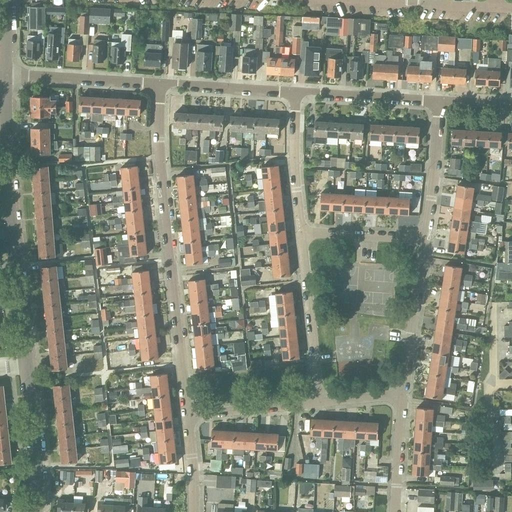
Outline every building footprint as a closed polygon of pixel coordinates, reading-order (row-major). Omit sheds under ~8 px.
[(30,30),(30,31),(45,31),(45,8),(30,8),(30,30)] [(65,16),(65,9),(65,8),(64,8),(47,8),(46,15),(65,16)] [(90,24),(97,25),(98,10),(91,9),(90,24)] [(194,14),(193,19),(192,19),(191,40),(200,40),(202,20),(203,20),(203,15),(194,14)] [(241,16),(231,15),(231,31),(234,31),(233,43),(240,43),(241,32),(241,16)] [(319,25),(319,17),(303,16),(302,24),(319,25)] [(88,35),(89,35),(90,17),(80,17),(79,35),(80,35),(88,35)] [(257,26),(257,28),(256,39),(262,39),(264,17),(254,17),(253,26),(257,26)] [(280,75),(282,60),(282,54),(283,48),(284,18),(277,17),(275,60),(268,59),(267,74),(280,75)] [(348,20),(328,19),(327,29),(339,30),(339,32),(348,32),(348,20)] [(372,21),(349,20),(348,35),(358,36),(371,37),(372,21)] [(300,55),(301,41),(302,25),(294,25),(293,39),(292,55),(300,55)] [(65,28),(48,27),(46,56),(47,56),(47,59),(58,60),(59,45),(64,45),(65,28)] [(45,31),(30,31),(30,37),(27,37),(27,58),(39,58),(39,52),(41,52),(41,47),(44,47),(45,31)] [(112,41),(112,43),(112,48),(111,48),(111,55),(112,56),(112,63),(124,64),(124,55),(126,55),(126,50),(131,50),(131,42),(132,34),(123,34),(122,42),(112,41)] [(371,35),(371,45),(369,45),(369,52),(376,52),(377,45),(377,35),(371,35)] [(403,36),(397,36),(390,35),(389,47),(396,48),(403,49),(403,36)] [(421,50),(438,51),(439,37),(422,36),(421,50)] [(455,38),(439,37),(438,51),(449,52),(455,52),(455,39),(455,38)] [(169,38),(168,52),(173,52),(173,68),(178,68),(178,70),(185,71),(185,69),(186,69),(187,45),(182,44),(182,38),(169,38)] [(458,39),(455,39),(455,52),(454,57),(454,62),(454,63),(459,64),(460,49),(472,50),(472,40),(458,39)] [(68,45),(67,60),(79,61),(80,53),(81,53),(82,46),(80,46),(80,40),(68,40),(68,45)] [(105,41),(95,40),(94,46),(93,62),(103,63),(105,47),(105,41)] [(319,54),(318,54),(319,49),(308,48),(308,42),(301,41),(300,55),(300,61),(306,61),(305,75),(307,75),(307,76),(312,77),(312,75),(318,76),(319,59),(318,59),(319,54)] [(161,67),(161,54),(162,46),(146,45),(145,53),(144,66),(161,67)] [(198,45),(197,52),(196,69),(211,70),(212,46),(198,45)] [(233,48),(221,47),(220,55),(219,71),(231,72),(233,57),(232,56),(233,48)] [(325,60),(329,60),(329,77),(330,77),(331,78),(335,78),(335,77),(341,77),(341,60),(342,50),(326,49),(325,60)] [(244,50),(243,72),(256,73),(257,51),(244,50)] [(399,56),(392,56),(393,51),(387,51),(386,57),(385,80),(397,81),(398,66),(399,56)] [(364,70),(365,64),(368,64),(369,52),(364,52),(363,58),(352,57),(351,62),(350,62),(349,71),(351,71),(350,78),(362,79),(363,70),(364,70)] [(449,52),(448,69),(441,69),(441,83),(453,84),(454,63),(454,62),(454,57),(455,52),(449,52)] [(418,82),(420,55),(414,55),(414,61),(408,60),(407,82),(418,82)] [(432,68),(424,68),(425,56),(420,55),(418,82),(431,83),(432,68)] [(385,80),(386,57),(374,56),(373,80),(385,80)] [(488,65),(488,71),(487,86),(499,87),(500,68),(500,60),(496,59),(489,59),(488,65)] [(295,61),(282,60),(280,75),(294,76),(295,61)] [(465,64),(459,64),(454,63),(453,84),(465,85),(466,70),(465,70),(465,64)] [(487,86),(488,71),(475,71),(474,85),(487,86)] [(49,96),(49,99),(32,99),(32,101),(30,101),(30,106),(32,106),(32,108),(56,108),(55,102),(59,102),(59,96),(49,96)] [(92,113),(93,98),(81,97),(79,112),(92,113)] [(105,99),(93,98),(92,113),(104,114),(105,99)] [(117,100),(105,99),(104,114),(116,115),(117,100)] [(117,100),(116,115),(127,115),(128,100),(117,100)] [(141,101),(128,100),(127,115),(140,116),(141,101)] [(56,116),(56,108),(32,108),(32,110),(31,110),(30,116),(32,116),(32,118),(50,117),(50,116),(56,116)] [(186,129),(187,114),(175,114),(174,128),(186,129)] [(198,130),(199,115),(187,114),(186,129),(186,139),(186,140),(191,140),(192,136),(191,136),(192,129),(198,130)] [(211,115),(199,115),(198,130),(210,130),(211,115)] [(223,116),(211,115),(210,130),(209,139),(215,139),(215,131),(222,131),(223,116)] [(242,132),(243,117),(231,117),(230,131),(242,132)] [(243,117),(242,132),(254,133),(255,118),(243,117)] [(255,118),(254,133),(266,134),(267,119),(255,118)] [(267,119),(266,134),(279,134),(279,120),(267,119)] [(314,142),(314,137),(326,138),(327,122),(315,122),(315,128),(307,128),(306,142),(314,142)] [(327,122),(326,138),(338,138),(339,123),(327,122)] [(339,123),(338,138),(350,139),(351,124),(339,123)] [(351,124),(350,139),(362,140),(363,125),(351,124)] [(383,141),(384,126),(371,126),(370,141),(383,141)] [(384,126),(383,141),(395,142),(396,127),(384,126)] [(396,127),(395,142),(406,143),(407,128),(396,127)] [(418,148),(418,144),(419,144),(420,128),(407,128),(406,143),(406,147),(418,148)] [(32,137),(32,142),(49,142),(49,139),(55,139),(55,135),(49,135),(49,129),(32,130),(32,131),(31,131),(31,137),(32,137)] [(464,146),(465,132),(452,131),(452,146),(464,146)] [(476,147),(477,132),(465,132),(464,146),(476,147)] [(488,148),(489,133),(477,132),(476,147),(488,148)] [(489,133),(488,148),(500,148),(501,134),(489,133)] [(57,142),(49,142),(32,142),(32,148),(31,148),(31,154),(33,153),(33,155),(41,154),(41,156),(49,156),(49,154),(49,149),(57,149),(57,142)] [(83,161),(83,147),(73,147),(73,161),(83,161)] [(90,147),(90,161),(100,161),(100,147),(90,147)] [(460,159),(450,158),(449,169),(459,169),(460,159)] [(263,179),(280,177),(278,166),(261,168),(263,179)] [(123,180),(139,179),(138,167),(122,169),(123,180)] [(33,169),(34,182),(49,181),(48,168),(33,169)] [(178,189),(195,187),(194,175),(177,177),(178,189)] [(399,181),(404,182),(404,184),(414,185),(415,177),(405,177),(405,176),(399,175),(399,181)] [(280,177),(263,179),(264,190),(281,188),(280,177)] [(123,180),(124,191),(140,190),(139,179),(123,180)] [(50,194),(49,181),(34,182),(35,195),(50,194)] [(457,186),(455,198),(472,200),(477,201),(483,201),(484,196),(473,194),(474,188),(457,186)] [(195,187),(178,189),(179,200),(196,198),(195,187)] [(503,188),(493,187),(491,201),(501,202),(503,188)] [(281,188),(264,190),(265,201),(282,199),(281,188)] [(113,203),(114,203),(141,201),(140,190),(124,191),(125,197),(119,197),(117,197),(113,198),(112,198),(113,203)] [(331,211),(332,194),(321,193),(320,211),(331,211)] [(398,193),(398,198),(397,215),(408,216),(410,199),(408,198),(408,193),(398,193)] [(35,195),(36,208),(51,207),(50,194),(35,195)] [(342,212),(343,194),(332,194),(331,211),(342,212)] [(343,194),(342,212),(353,213),(354,195),(343,194)] [(354,195),(353,213),(364,213),(365,196),(354,195)] [(365,196),(364,213),(375,214),(376,197),(365,196)] [(376,197),(375,214),(386,215),(387,197),(376,197)] [(387,197),(386,215),(397,215),(398,198),(387,197)] [(196,198),(179,200),(181,211),(197,209),(196,198)] [(472,200),(455,198),(454,208),(470,211),(472,200)] [(266,212),(283,210),(282,199),(265,201),(259,202),(260,212),(266,211),(266,212)] [(120,208),(126,207),(126,213),(142,212),(141,201),(114,203),(113,203),(113,208),(115,208),(120,208)] [(37,221),(52,220),(51,207),(36,208),(37,221)] [(454,208),(452,219),(469,222),(470,211),(454,208)] [(197,209),(181,211),(182,222),(199,220),(197,209)] [(268,223),(284,221),(283,210),(266,212),(267,217),(259,218),(259,224),(260,223),(261,224),(268,223)] [(144,222),(142,212),(126,213),(127,219),(128,223),(128,224),(144,222)] [(479,229),(480,223),(474,222),(469,222),(452,219),(452,222),(449,222),(448,229),(451,229),(450,230),(467,232),(476,233),(477,228),(479,229)] [(37,221),(38,234),(53,233),(52,220),(37,221)] [(183,233),(200,231),(199,220),(182,222),(183,233)] [(286,232),(284,221),(268,223),(261,224),(262,235),(269,234),(286,232)] [(128,229),(129,235),(145,233),(144,222),(128,224),(128,229)] [(467,232),(450,230),(449,241),(477,245),(477,244),(484,245),(485,240),(478,239),(477,240),(471,239),(466,238),(467,232)] [(184,243),(201,241),(200,231),(183,233),(184,243)] [(286,232),(269,234),(270,245),(287,243),(286,232)] [(38,234),(39,246),(54,245),(53,233),(38,234)] [(124,241),(118,242),(118,247),(146,244),(145,233),(129,235),(129,240),(124,241)] [(185,254),(202,252),(201,241),(184,243),(185,254)] [(477,245),(449,241),(447,252),(464,255),(465,248),(470,249),(476,250),(477,245)] [(288,254),(287,243),(270,245),(271,256),(288,254)] [(126,258),(131,257),(131,258),(147,256),(146,244),(118,247),(119,252),(122,252),(123,258),(126,258)] [(54,257),(54,245),(39,246),(40,259),(54,257)] [(100,249),(94,250),(96,266),(107,265),(105,248),(100,249)] [(202,252),(185,254),(186,266),(203,264),(202,252)] [(271,256),(273,267),(289,265),(288,254),(271,256)] [(220,268),(232,267),(231,259),(219,261),(220,268)] [(85,261),(85,270),(93,270),(92,260),(85,261)] [(289,265),(273,267),(274,279),(290,277),(289,265)] [(460,280),(465,281),(471,281),(472,276),(461,275),(462,269),(445,266),(443,277),(460,280)] [(42,282),(57,280),(56,267),(40,269),(42,282)] [(143,272),(132,273),(133,279),(133,285),(150,283),(149,271),(143,272)] [(235,271),(226,272),(228,288),(237,287),(235,271)] [(189,293),(206,291),(205,280),(204,280),(203,273),(192,274),(193,281),(188,282),(189,293)] [(254,276),(239,277),(240,287),(255,286),(254,276)] [(443,277),(442,288),(458,291),(460,280),(443,277)] [(59,293),(57,280),(42,282),(43,294),(59,293)] [(134,290),(134,296),(151,294),(150,283),(133,285),(134,290)] [(458,291),(442,288),(440,299),(457,302),(458,291)] [(206,291),(189,293),(191,304),(208,303),(206,291)] [(277,306),(293,304),(292,292),(275,294),(277,306)] [(60,306),(59,293),(43,294),(45,307),(60,306)] [(124,307),(124,308),(152,305),(151,294),(134,296),(135,301),(126,302),(120,303),(119,302),(114,302),(115,308),(118,308),(120,308),(124,307)] [(477,294),(476,304),(484,305),(486,295),(477,294)] [(440,299),(438,310),(455,313),(457,302),(440,299)] [(215,308),(208,308),(208,303),(191,304),(192,315),(209,313),(215,313),(221,312),(220,307),(215,308)] [(294,315),(293,304),(277,306),(278,317),(294,315)] [(127,313),(136,312),(137,317),(153,316),(152,305),(124,308),(125,313),(127,313)] [(61,318),(60,306),(45,307),(46,320),(61,318)] [(101,310),(103,321),(112,320),(111,318),(112,318),(111,313),(110,309),(101,310)] [(438,310),(437,321),(453,324),(455,313),(438,310)] [(209,313),(192,315),(193,326),(210,324),(209,313)] [(294,315),(278,317),(279,328),(296,326),(294,315)] [(137,323),(138,329),(155,327),(153,316),(137,317),(137,323)] [(63,331),(61,318),(46,320),(47,333),(63,331)] [(435,332),(452,334),(453,324),(437,321),(435,332)] [(210,324),(193,326),(194,337),(211,335),(210,324)] [(296,326),(279,328),(280,338),(297,337),(296,326)] [(156,338),(155,327),(138,329),(139,339),(156,338)] [(63,331),(47,333),(49,346),(64,344),(63,331)] [(435,332),(433,343),(450,345),(452,334),(435,332)] [(211,335),(194,337),(195,348),(212,346),(211,335)] [(297,337),(280,338),(281,349),(288,348),(298,347),(297,337)] [(156,338),(139,339),(140,350),(157,348),(156,338)] [(433,343),(432,353),(449,356),(449,351),(460,352),(461,347),(455,346),(450,345),(433,343)] [(66,357),(64,344),(49,346),(49,348),(50,359),(66,357)] [(212,346),(195,348),(196,359),(213,357),(212,346)] [(288,348),(281,349),(283,361),(299,359),(298,347),(288,348)] [(157,348),(140,350),(141,362),(158,360),(157,348)] [(454,356),(449,356),(432,353),(430,364),(447,367),(452,367),(454,356)] [(66,357),(50,359),(51,371),(67,369),(66,357)] [(213,357),(196,359),(198,370),(215,368),(213,357)] [(245,361),(231,363),(232,372),(247,370),(245,361)] [(478,363),(471,362),(470,370),(477,371),(478,363)] [(429,375),(445,378),(447,367),(430,364),(429,375)] [(151,387),(168,386),(167,374),(150,376),(151,387)] [(429,375),(427,386),(444,388),(445,378),(429,375)] [(55,400),(70,398),(69,386),(54,387),(55,400)] [(137,395),(152,393),(153,398),(170,397),(168,386),(151,387),(151,388),(142,389),(136,389),(137,395)] [(454,395),(455,390),(449,389),(444,388),(427,386),(425,398),(442,400),(443,394),(454,395)] [(171,407),(170,397),(153,398),(154,409),(171,407)] [(72,411),(70,398),(55,400),(57,413),(72,411)] [(441,406),(440,413),(451,415),(452,408),(441,406)] [(155,420),(172,418),(171,407),(154,409),(155,420)] [(416,408),(415,420),(444,422),(445,417),(432,416),(433,409),(416,408)] [(72,411),(57,413),(58,426),(73,424),(72,411)] [(156,431),(173,429),(172,418),(155,420),(156,431)] [(321,449),(323,420),(311,419),(311,436),(317,437),(317,443),(316,449),(321,449)] [(334,421),(323,420),(321,449),(326,449),(327,449),(328,443),(327,443),(328,437),(333,437),(334,421)] [(432,426),(438,427),(444,427),(444,422),(415,420),(414,431),(431,432),(432,426)] [(338,450),(344,450),(345,421),(334,421),(333,437),(339,438),(339,444),(338,450)] [(355,439),(356,422),(345,421),(344,450),(349,451),(349,447),(354,447),(355,439)] [(355,439),(366,439),(367,422),(356,422),(355,439)] [(378,423),(367,422),(366,439),(378,440),(378,423)] [(73,424),(58,426),(59,438),(75,437),(73,424)] [(157,442),(174,440),(173,429),(156,431),(157,442)] [(211,447),(223,448),(224,431),(212,431),(211,447)] [(235,432),(224,431),(223,448),(234,449),(235,432)] [(414,431),(414,442),(431,443),(431,432),(414,431)] [(234,449),(244,449),(245,432),(235,432),(234,449)] [(250,450),(255,450),(256,433),(245,432),(244,449),(244,455),(244,461),(249,462),(250,450)] [(255,450),(266,451),(267,433),(256,433),(255,450)] [(267,433),(266,451),(278,451),(279,434),(267,433)] [(61,451),(76,450),(75,437),(59,438),(61,451)] [(0,451),(8,450),(7,438),(0,438),(0,451)] [(159,453),(175,451),(174,440),(157,442),(159,453)] [(443,444),(436,443),(431,443),(414,442),(413,453),(436,454),(437,454),(437,448),(442,449),(443,444)] [(0,464),(10,463),(8,450),(0,451),(0,464)] [(77,462),(76,450),(61,451),(62,463),(77,462)] [(175,451),(159,453),(160,465),(177,463),(175,451)] [(436,454),(413,453),(412,464),(441,466),(441,460),(437,460),(437,454),(436,454)] [(128,459),(116,461),(117,468),(129,466),(128,459)] [(220,471),(221,461),(211,460),(210,471),(220,471)] [(441,471),(441,466),(412,464),(411,475),(435,477),(435,471),(441,471)] [(342,468),(341,480),(349,481),(350,469),(342,468)] [(504,474),(499,474),(499,480),(511,480),(511,472),(510,468),(504,468),(504,472),(504,474)] [(282,472),(276,471),(270,471),(269,479),(282,480),(282,472)] [(73,485),(73,480),(74,473),(67,472),(66,485),(73,485)] [(128,483),(128,488),(134,489),(135,472),(128,472),(116,472),(116,482),(128,483)] [(454,486),(454,478),(440,476),(440,485),(454,486)] [(217,489),(231,490),(231,478),(217,477),(217,489)] [(248,480),(247,493),(256,493),(257,480),(248,480)] [(493,481),(473,482),(473,490),(494,490),(493,481)] [(351,486),(335,485),(334,497),(350,497),(351,486)] [(365,496),(374,497),(375,497),(375,487),(356,486),(355,496),(365,496)] [(419,490),(418,503),(435,504),(436,491),(419,490)] [(453,511),(455,493),(447,492),(445,510),(453,511)] [(455,493),(453,511),(461,511),(462,493),(455,493)] [(487,496),(486,511),(485,511),(493,511),(494,497),(487,496)] [(503,511),(504,497),(494,497),(493,511),(503,511)] [(114,506),(113,511),(128,511),(129,504),(132,505),(132,501),(130,501),(130,499),(114,498),(114,500),(114,506)] [(139,498),(139,505),(138,505),(137,511),(153,511),(154,508),(145,508),(145,504),(146,504),(146,498),(139,498)] [(72,511),(73,504),(64,503),(65,500),(58,500),(57,511),(72,511)] [(83,504),(73,504),(72,511),(88,511),(89,502),(83,502),(83,504)] [(113,511),(114,506),(105,506),(105,503),(99,503),(98,511),(113,511)]
